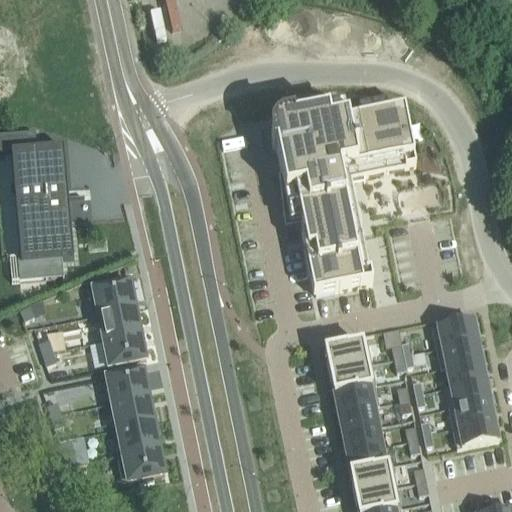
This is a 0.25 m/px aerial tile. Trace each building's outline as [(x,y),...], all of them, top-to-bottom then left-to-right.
[(215,0),(197,0),(204,27),(221,23),(215,0)] [(271,143),(273,152),(276,151),(281,178),(285,199),(295,197),(301,227),(303,240),(307,257),(312,282),(315,299),(372,287),(351,185),(351,182),(354,182),(416,169),(404,112),(330,128),(328,118),(293,125),(292,123),(284,125),(283,125),(280,126),(276,129),(274,132),(272,135),(271,139),(272,143),(271,143)] [(35,134),(0,137),(0,155),(11,155),(14,196),(18,196),(19,205),(15,206),(20,265),(73,260),(68,201),(59,202),(58,192),(67,191),(64,150),(36,152),(35,134)] [(104,290),(87,293),(93,320),(135,312),(130,285),(118,287),(117,284),(103,287),(104,290)] [(135,312),(93,320),(93,321),(98,320),(103,345),(140,337),(135,312)] [(467,325),(432,332),(436,353),(478,344),(474,323),(467,325)] [(140,337),(103,345),(108,372),(146,364),(140,337)] [(478,344),(436,353),(440,373),(482,364),(478,344)] [(334,353),(325,354),(327,366),(326,366),(329,377),(371,368),(367,346),(334,353)] [(409,346),(401,348),(401,349),(403,360),(411,358),(409,346)] [(401,349),(391,351),(394,363),(403,361),(403,360),(401,349)] [(411,358),(403,360),(403,361),(406,372),(414,370),(411,358)] [(403,361),(394,363),(396,376),(406,374),(406,372),(403,361)] [(482,364),(440,373),(440,374),(445,373),(449,391),(444,392),(444,393),(486,384),(482,364)] [(371,368),(329,377),(331,388),(331,387),(333,398),(376,389),(371,368)] [(143,373),(106,381),(111,408),(149,400),(143,373)] [(486,384),(444,393),(448,413),(490,405),(486,384)] [(420,386),(412,387),(415,399),(423,397),(420,386)] [(376,389),(333,398),(338,418),(379,410),(375,390),(376,390),(376,389)] [(406,391),(396,393),(399,406),(409,403),(406,391)] [(423,397),(415,399),(417,411),(425,409),(423,397)] [(149,400),(111,408),(116,433),(157,425),(154,413),(151,414),(149,400)] [(409,403),(399,406),(402,418),(412,416),(409,403)] [(490,405),(448,413),(452,433),(495,425),(490,405)] [(58,406),(48,409),(51,421),(61,418),(58,406)] [(379,410),(338,418),(342,438),(378,431),(374,412),(379,411),(379,410)] [(61,418),(51,421),(55,432),(65,429),(61,418)] [(157,425),(116,433),(121,458),(117,459),(117,460),(159,452),(156,437),(159,437),(157,425)] [(495,425),(452,433),(457,454),(492,447),(499,445),(495,425)] [(429,426),(421,427),(423,439),(431,437),(429,426)] [(378,431),(342,438),(346,458),(382,451),(378,431)] [(415,431),(405,433),(407,446),(417,444),(415,431)] [(431,437),(423,439),(425,451),(433,449),(431,437)] [(417,444),(407,446),(410,458),(420,456),(417,444)] [(382,451),(346,458),(350,478),(392,470),(392,469),(386,470),(382,451)] [(159,452),(117,460),(122,487),(139,484),(139,487),(154,484),(153,481),(165,479),(159,452)] [(73,457),(64,460),(67,472),(77,469),(73,457)] [(77,469),(67,472),(71,483),(81,480),(77,469)] [(392,470),(350,478),(352,489),(354,500),(396,491),(392,470)] [(423,472),(413,474),(416,487),(426,485),(423,472)] [(426,485),(416,487),(418,500),(428,498),(426,485)] [(400,511),(396,491),(354,500),(356,511),(400,511)]
